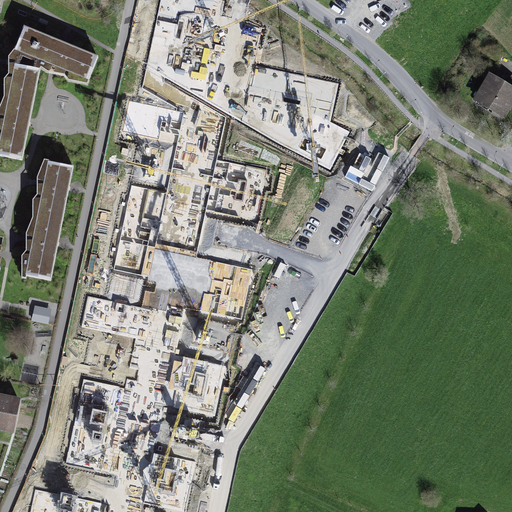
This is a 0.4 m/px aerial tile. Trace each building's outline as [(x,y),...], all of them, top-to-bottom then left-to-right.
[(51,72),(87,80),(98,52),(68,38),(56,34),(24,21),(15,46),(41,62),(51,72)] [(0,137),(0,154),(24,159),(31,121),(42,64),(15,59),(0,137)] [(489,77),(472,104),(505,125),(511,113),(511,90),(500,83),(489,77)] [(76,160),(45,154),(23,273),(54,279),(61,242),(71,185),(76,160)] [(0,399),(0,437),(10,440),(19,403),(0,399)]
